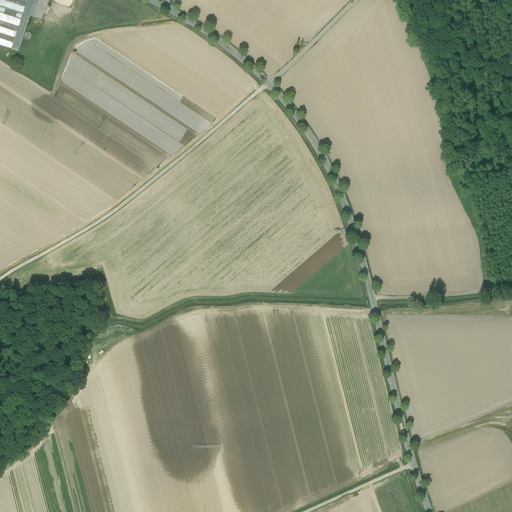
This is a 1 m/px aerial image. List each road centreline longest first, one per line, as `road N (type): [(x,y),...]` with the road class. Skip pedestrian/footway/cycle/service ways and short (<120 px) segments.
road 1 (tertiary): [(430,511),(350,217),(323,157),(268,83)]
road 2 (track): [(268,83),(129,199),(0,277)]
road 3 (track): [(371,298),(511,285)]
road 4 (tertiary): [(268,83),(163,7)]
road 5 (track): [(302,511),(412,464)]
